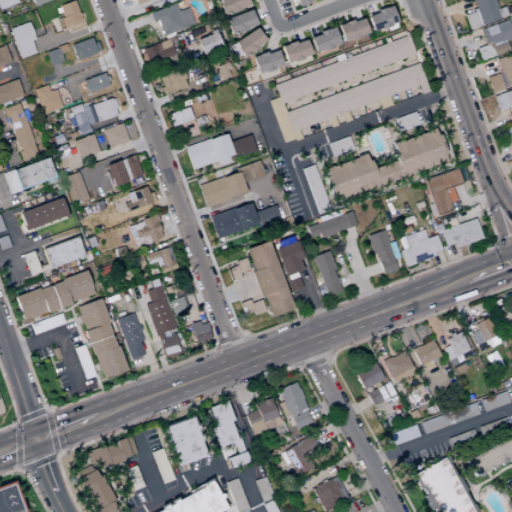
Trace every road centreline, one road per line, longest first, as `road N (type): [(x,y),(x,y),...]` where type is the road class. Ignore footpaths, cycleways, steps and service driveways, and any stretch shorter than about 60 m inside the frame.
road 1 (primary): [(96,416),(464,279)]
road 2 (residential): [(236,364),(102,0)]
road 3 (tertiary): [(422,0),(493,186),(511,213)]
road 4 (residential): [(394,511),(301,340)]
